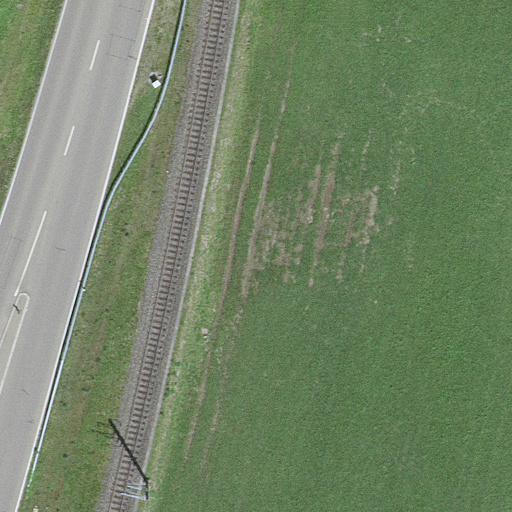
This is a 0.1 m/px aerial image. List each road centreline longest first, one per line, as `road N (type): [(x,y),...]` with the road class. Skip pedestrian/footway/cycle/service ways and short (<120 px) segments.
road 1 (primary): [(0,475),(50,201)]
road 2 (primary): [(109,0),(50,201)]
